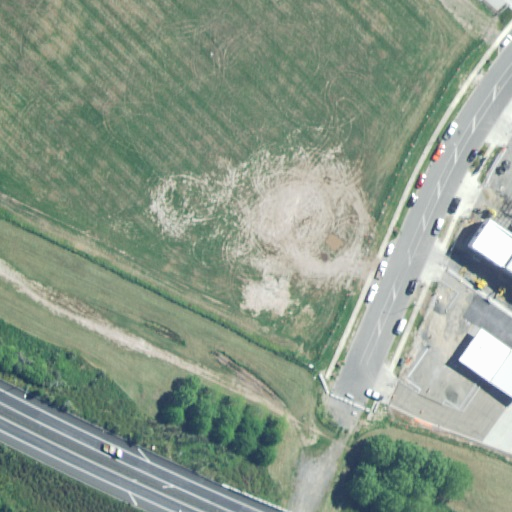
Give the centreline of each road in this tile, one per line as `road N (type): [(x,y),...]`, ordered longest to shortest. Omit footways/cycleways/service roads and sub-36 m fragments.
road 1 (unclassified): [(348,399),(455,155),(511,69)]
road 2 (motorway): [(0,395),(247,511)]
road 3 (motorway): [(185,511),(0,424)]
